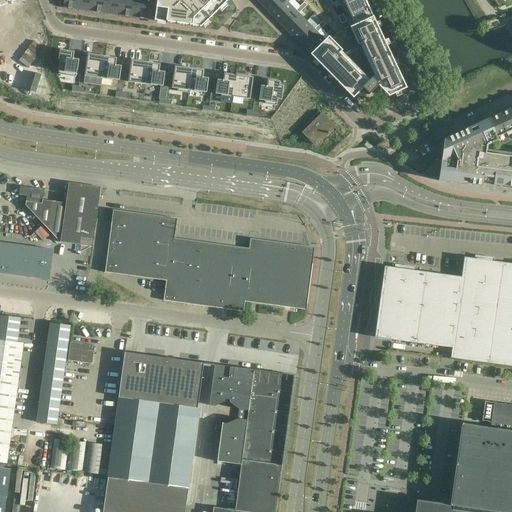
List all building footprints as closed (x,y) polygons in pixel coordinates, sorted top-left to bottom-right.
[(64,0),(63,8),(78,10),(79,0),(64,0)] [(79,0),(78,10),(92,12),(93,0),(79,0)] [(93,0),(92,12),(106,14),(108,0),(93,0)] [(108,0),(106,14),(121,16),(122,0),(108,0)] [(122,0),(121,16),(135,18),(137,0),(122,0)] [(137,0),(135,18),(150,20),(152,0),(137,0)] [(157,0),(155,21),(201,27),(227,2),(225,0),(157,0)] [(285,0),(271,0),(264,8),(273,17),(288,3),(285,0)] [(358,0),(346,6),(343,7),(343,8),(346,6),(351,15),(368,7),(365,0),(358,0)] [(288,3),(273,17),(283,27),(297,12),(288,3)] [(368,7),(351,15),(355,25),(373,17),(368,7)] [(297,12),(283,27),(292,36),(307,22),(297,12)] [(325,40),(310,55),(353,99),(363,89),(369,95),(378,86),(389,97),(407,89),(373,17),(355,25),(350,28),(358,46),(363,44),(380,81),(376,82),(372,78),(368,82),(362,76),(361,77),(339,55),(342,51),(329,37),(325,40)] [(307,22),(292,36),(301,45),(316,31),(307,22)] [(316,31),(301,45),(310,55),(325,40),(316,31)] [(60,51),(59,59),(61,59),(59,75),(76,77),(77,71),(79,60),(74,60),(74,59),(73,59),(74,53),(60,51)] [(88,55),(85,76),(102,78),(105,57),(88,55)] [(105,57),(102,78),(113,80),(113,79),(119,80),(121,66),(116,66),(116,65),(115,65),(116,59),(105,57)] [(132,61),(129,82),(146,84),(149,63),(132,61)] [(149,63),(146,84),(157,86),(157,85),(163,86),(165,73),(160,72),(160,71),(159,71),(160,65),(149,63)] [(175,67),(172,88),(178,89),(178,91),(189,93),(190,91),(189,91),(192,69),(175,67)] [(192,69),(189,91),(190,91),(200,92),(206,92),(208,79),(203,78),(203,77),(202,77),(203,71),(192,69)] [(218,80),(216,94),(222,95),(221,95),(233,97),(236,75),(225,74),(224,80),(223,80),(223,81),(218,80)] [(233,97),(232,102),(243,104),(243,98),(250,99),(253,78),(236,75),(233,97)] [(261,86),(259,100),(265,101),(265,104),(276,105),(277,99),(281,100),(283,86),(279,86),(280,82),(268,80),(267,86),(266,86),(266,87),(261,86)] [(497,116),(505,134),(511,131),(511,122),(507,111),(497,116)] [(334,127),(322,115),(303,133),(316,146),(328,134),(330,133),(329,133),(334,127)] [(488,120),(497,138),(505,134),(497,116),(488,120)] [(511,131),(505,134),(497,138),(488,120),(444,140),(438,181),(482,187),(483,180),(493,181),(493,185),(511,187),(511,131)] [(68,186),(67,186),(66,186),(66,187),(65,187),(65,188),(65,189),(66,190),(67,191),(68,191),(66,202),(43,199),(44,190),(20,187),(19,195),(26,196),(25,205),(60,243),(81,245),(79,255),(89,257),(90,247),(93,247),(100,188),(69,184),(69,186),(68,186)] [(112,222),(105,273),(121,275),(127,276),(137,277),(143,278),(153,279),(159,280),(166,281),(166,283),(163,301),(226,310),(243,312),(245,302),(252,303),(259,304),(268,305),(275,306),(284,307),(290,308),(291,308),(297,309),(305,310),(306,310),(313,260),(311,259),(311,258),(312,249),(252,241),(251,251),(172,240),(175,221),(115,212),(113,222),(112,222)] [(0,243),(0,273),(49,280),(53,250),(0,243)] [(385,267),(375,337),(453,348),(451,357),(451,358),(511,366),(511,264),(494,262),(494,260),(485,259),(484,261),(475,260),(465,258),(462,278),(414,271),(403,270),(403,267),(395,266),(395,269),(394,269),(387,268),(386,267),(385,267)] [(50,323),(37,422),(57,425),(70,326),(50,323)] [(0,463),(6,464),(22,353),(23,343),(0,340),(0,463)] [(275,511),(294,376),(288,376),(288,373),(285,373),(283,373),(281,374),(279,374),(269,373),(267,372),(265,370),(263,370),(260,369),(260,372),(214,366),(213,376),(209,406),(215,406),(226,401),(226,399),(230,400),(229,402),(239,410),(248,411),(247,420),(237,419),(226,424),(223,423),(218,461),(241,465),(235,510),(234,511),(275,511)] [(182,386),(121,377),(108,478),(188,489),(198,419),(178,416),(182,386)] [(18,394),(17,404),(23,405),(25,395),(18,394)] [(511,511),(511,405),(509,405),(506,405),(507,404),(503,404),(502,404),(501,403),(501,404),(500,404),(500,403),(498,403),(498,404),(497,403),(492,402),(492,403),(489,402),(490,402),(484,401),(484,406),(483,408),(484,408),(484,411),(483,411),(483,415),(483,416),(482,416),(482,422),(483,422),(483,421),(488,422),(488,423),(490,423),(490,422),(491,423),(490,428),(489,428),(482,427),(481,427),(480,427),(479,427),(474,426),(472,425),(472,426),(463,425),(463,424),(461,424),(461,425),(461,431),(460,431),(460,433),(459,440),(459,441),(458,448),(458,449),(457,456),(457,457),(456,464),(455,465),(456,465),(455,472),(454,472),(454,474),(455,474),(454,480),(453,480),(453,482),(454,482),(453,488),(452,488),(452,490),(451,496),(451,498),(450,504),(450,505),(416,500),(415,511),(414,511),(511,511)] [(27,464),(22,488),(32,489),(37,466),(27,464)] [(0,511),(5,511),(11,469),(0,467),(0,511)]
